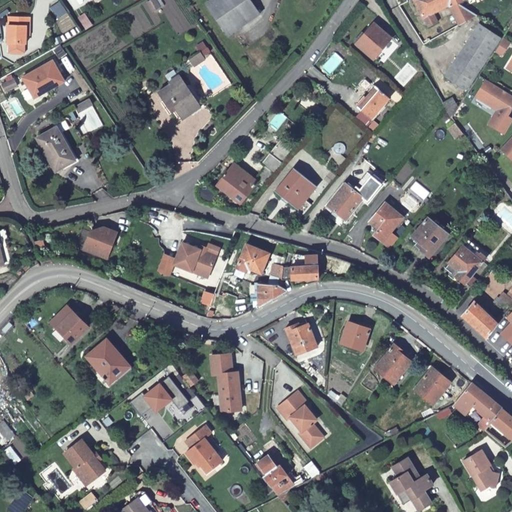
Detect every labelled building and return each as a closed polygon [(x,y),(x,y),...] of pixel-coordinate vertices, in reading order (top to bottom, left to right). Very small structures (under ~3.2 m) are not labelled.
[(211,0),(205,4),(227,37),(259,15),(248,0),(211,0)] [(457,3),(455,0),(413,0),(424,19),(424,18),(430,28),(438,23),(433,14),(449,5),(450,7),(451,7),(460,24),(476,15),(457,3)] [(27,46),(28,30),(31,30),(31,20),(9,20),(9,46),(27,46)] [(478,23),(443,77),(466,91),(500,37),(478,23)] [(390,38),(374,24),(366,34),(367,35),(358,45),(373,57),(390,38)] [(502,37),(494,49),(501,53),(509,41),(502,37)] [(54,67),(24,85),(37,105),(66,87),(54,67)] [(173,108),(183,122),(192,116),(190,111),(199,105),(182,81),(179,77),(169,84),(171,86),(158,95),(169,111),(173,108)] [(511,105),(511,93),(485,77),(475,94),(497,108),(488,123),(502,132),(511,117),(511,116),(505,112),(510,104),(511,105)] [(389,98),(376,86),(366,97),(370,101),(362,111),(372,119),(389,98)] [(19,94),(16,87),(5,93),(9,100),(19,94)] [(445,108),(448,111),(452,118),(458,107),(450,102),(445,108)] [(90,104),(77,112),(80,117),(93,109),(90,104)] [(463,133),(455,122),(448,127),(456,138),(463,133)] [(41,139),(59,172),(77,162),(60,130),(41,139)] [(511,134),(494,153),(509,167),(511,163),(511,134)] [(257,182),(234,164),(217,184),(240,203),(257,182)] [(306,179),(294,169),(275,192),(299,210),(314,191),(303,182),(306,179)] [(382,184),(370,175),(357,193),(345,184),(327,206),(345,221),(363,197),(368,202),(382,184)] [(382,242),(403,218),(385,204),(369,222),(378,229),(373,235),(382,242)] [(448,235),(427,218),(411,236),(424,246),(420,251),(429,258),(448,235)] [(107,259),(118,232),(105,227),(91,233),(84,250),(107,259)] [(208,247),(203,245),(202,249),(201,252),(206,254),(207,251),(218,255),(222,244),(212,240),(209,247),(208,247)] [(467,240),(462,246),(474,255),(477,251),(479,249),(467,240)] [(41,242),(33,246),(37,253),(44,249),(41,242)] [(202,249),(184,242),(178,258),(176,264),(209,277),(218,255),(207,251),(206,254),(201,252),(202,249)] [(248,269),(262,273),(269,253),(246,245),(237,268),(247,272),(248,269)] [(474,255),(462,246),(449,264),(460,272),(457,276),(466,283),(483,261),(486,257),(477,251),(474,255)] [(294,254),(291,265),(317,264),(317,255),(306,256),(294,254)] [(168,255),(161,271),(172,275),(176,264),(178,258),(168,255)] [(282,279),(284,266),(273,262),(271,276),(282,279)] [(291,265),(284,266),(282,279),(318,279),(317,264),(291,265)] [(259,306),(285,292),(278,285),(259,285),(259,306)] [(511,304),(511,292),(509,296),(504,292),(494,304),(500,309),(506,305),(510,307),(511,304)] [(462,316),(486,338),(496,324),(474,303),(462,316)] [(73,311),(49,334),(64,349),(87,326),(73,311)] [(500,335),(505,340),(511,333),(511,311),(506,318),(511,323),(511,326),(510,326),(509,325),(500,335)] [(299,323),(286,329),(297,355),(318,347),(307,323),(300,326),(299,323)] [(369,330),(348,323),(342,343),(363,349),(369,330)] [(105,339),(85,355),(109,382),(129,365),(121,356),(120,357),(105,339)] [(402,351),(393,344),(374,368),(393,383),(410,361),(400,353),(402,351)] [(213,375),(218,375),(222,412),(241,410),(240,395),(239,390),(238,372),(232,372),(230,354),(210,356),(213,375)] [(431,369),(414,390),(433,405),(449,384),(431,369)] [(190,371),(182,377),(191,387),(198,381),(190,371)] [(170,400),(178,409),(188,402),(168,377),(144,396),(141,392),(128,402),(139,416),(151,407),(155,411),(170,400)] [(502,408),(471,383),(453,405),(463,413),(471,404),(473,406),(485,416),(481,421),(478,425),(484,430),(490,422),(502,408)] [(297,391),(277,408),(287,420),(290,418),(301,431),(299,433),(310,448),(318,442),(313,436),(319,431),(312,423),(317,420),(305,405),(308,403),(297,391)] [(465,415),(478,425),(481,421),(485,416),(473,406),(465,415)] [(511,440),(511,439),(511,416),(502,408),(490,422),(511,440)] [(221,462),(211,450),(203,439),(205,437),(210,434),(204,427),(185,442),(190,448),(185,452),(194,464),(197,462),(200,466),(206,473),(221,462)] [(313,436),(318,442),(324,437),(319,431),(313,436)] [(203,439),(211,450),(214,448),(205,437),(203,439)] [(506,447),(510,443),(502,438),(499,442),(506,447)] [(92,454),(93,453),(81,439),(64,453),(75,467),(74,468),(87,485),(105,470),(97,461),(92,454)] [(96,451),(93,453),(92,454),(97,461),(101,458),(96,451)] [(463,462),(482,492),(490,487),(497,488),(499,479),(500,474),(495,473),(491,472),(489,468),(491,467),(481,451),(463,462)] [(267,456),(257,463),(266,474),(262,477),(277,496),(299,478),(295,474),(291,477),(287,472),(285,473),(279,464),(275,467),(267,456)] [(408,458),(392,468),(398,478),(390,482),(397,493),(404,489),(411,500),(414,498),(421,509),(431,503),(424,490),(433,484),(427,474),(421,478),(408,458)] [(311,467),(298,474),(301,481),(314,474),(311,467)] [(404,489),(397,493),(404,504),(411,500),(404,489)] [(285,492),(277,496),(282,502),(289,497),(285,492)] [(418,511),(421,509),(414,498),(411,500),(418,511)] [(146,511),(137,499),(120,511),(146,511)]
